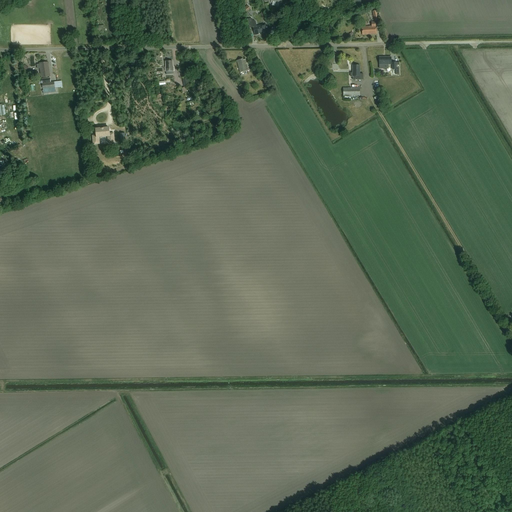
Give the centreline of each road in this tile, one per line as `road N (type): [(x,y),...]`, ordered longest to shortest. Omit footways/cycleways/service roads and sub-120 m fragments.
road 1 (unknown): [(363,44),(373,105),(511,330)]
road 2 (residential): [(480,42),(284,46)]
road 3 (residential): [(17,52),(186,47)]
